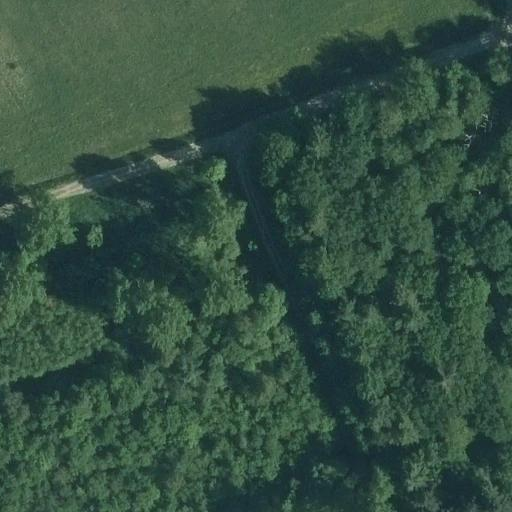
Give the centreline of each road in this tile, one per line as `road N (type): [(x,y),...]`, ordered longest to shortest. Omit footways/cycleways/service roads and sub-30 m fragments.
road 1 (track): [(511,37),(0,216)]
road 2 (track): [(231,136),(356,468),(360,507)]
